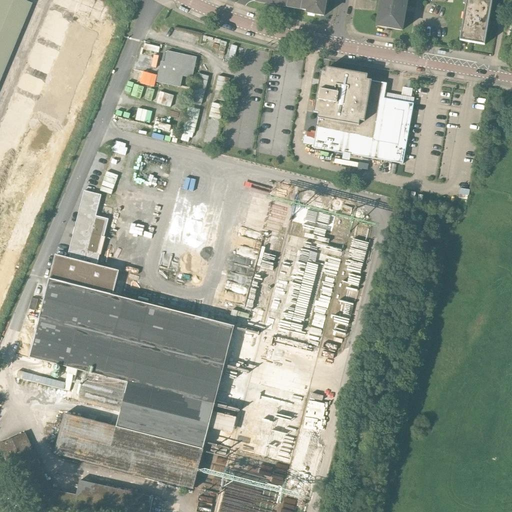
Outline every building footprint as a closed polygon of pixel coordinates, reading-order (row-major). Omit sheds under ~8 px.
[(21,0),(0,0),(0,73),(29,3),(21,0)] [(289,0),(288,7),(304,9),(305,0),(289,0)] [(305,0),(304,9),(310,10),(309,13),(327,16),(329,0),(305,0)] [(381,0),(376,26),(401,31),(406,9),(407,0),(381,0)] [(492,2),(488,1),(480,0),(467,0),(460,41),(485,46),(488,24),(492,2)] [(316,137),(314,150),(347,156),(404,166),(415,106),(410,105),(404,104),(391,101),(384,100),(385,94),(387,86),(367,82),(368,79),(368,77),(359,75),(329,70),(328,72),(328,75),(322,74),(315,114),(320,115),(316,137)] [(392,95),(385,94),(384,100),(391,101),(404,104),(405,98),(392,95)] [(53,283),(34,361),(86,374),(75,418),(68,416),(57,457),(195,491),(236,329),(53,283)]
